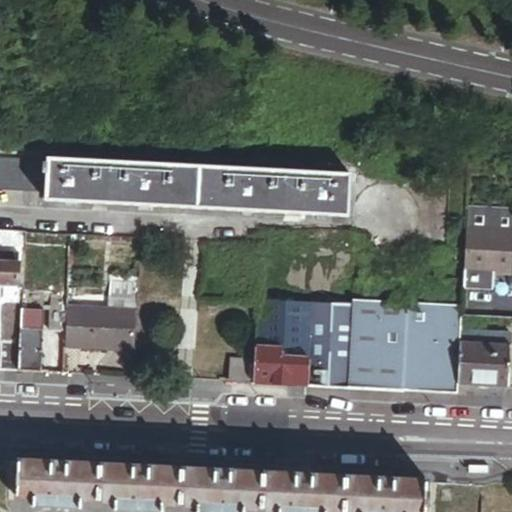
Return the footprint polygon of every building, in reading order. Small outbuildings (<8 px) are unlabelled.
[(49,162),(0,159),(0,191),(47,194),(47,203),(346,218),(348,176),(49,161),(49,162)] [(511,274),(511,257),(511,230),(511,218),(511,210),(466,208),(463,287),(463,288),(493,289),(494,273),(511,274)] [(2,264),(0,263),(0,285),(18,287),(20,254),(2,254),(2,264)] [(278,290),(277,303),(307,305),(308,291),(278,290)] [(461,333),(462,306),(358,301),(357,307),(353,390),(458,396),(458,386),(461,333)] [(277,303),(257,302),(253,384),(347,390),(351,306),(307,305),(277,303)] [(357,307),(351,306),(347,390),(353,390),(357,307)] [(65,351),(135,354),(137,310),(67,307),(66,313),(65,332),(65,351)] [(19,373),(41,374),(44,312),(22,311),(20,344),(19,373)] [(65,332),(66,313),(50,312),(49,332),(65,332)] [(511,340),(511,335),(461,333),(458,386),(510,387),(511,340)] [(19,373),(20,344),(1,343),(0,372),(19,373)] [(229,383),(247,384),(248,362),(230,361),(229,383)] [(99,467),(17,463),(16,487),(27,488),(27,498),(33,499),(32,507),(82,510),(82,502),(98,503),(99,467)] [(181,470),(99,467),(98,503),(113,503),(113,511),(162,511),(163,506),(179,507),(181,470)] [(261,510),(263,474),(181,470),(179,507),(195,507),(194,511),(245,511),(245,510),(261,510)] [(342,511),(344,478),(263,474),(261,510),(276,511),(342,511)] [(424,511),(426,482),(344,478),(342,511),(424,511)] [(27,488),(16,487),(16,498),(27,498),(27,488)]
